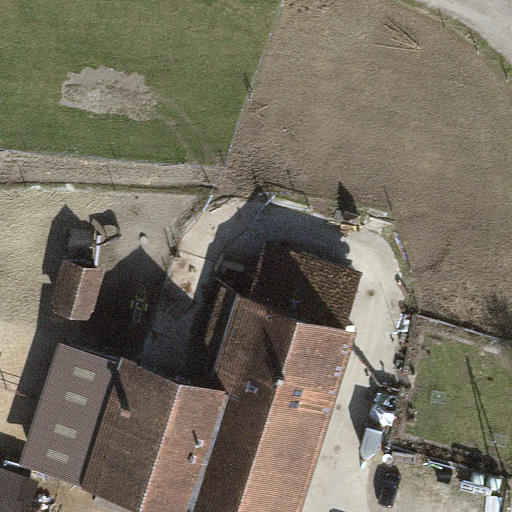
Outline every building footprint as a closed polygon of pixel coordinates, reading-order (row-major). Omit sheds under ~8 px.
[(148,511),(151,502),(182,511),(293,511),(351,328),(338,323),(356,266),(257,236),(239,293),(216,286),(190,370),(88,338),(47,470),(94,485),(90,499),(131,511),(148,511)] [(98,311),(106,265),(67,259),(59,304),(98,311)] [(496,302),(472,295),(463,325),(488,332),(496,302)] [(78,326),(38,313),(25,355),(64,368),(78,326)] [(452,348),(443,386),(469,392),(478,354),(452,348)]
